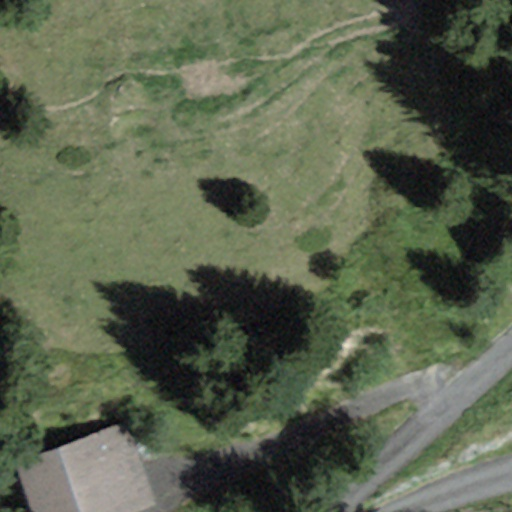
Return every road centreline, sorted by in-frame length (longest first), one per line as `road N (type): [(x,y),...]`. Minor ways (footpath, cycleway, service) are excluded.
road 1 (unclassified): [(334,511),(511,351)]
road 2 (residential): [(398,511),(511,476)]
